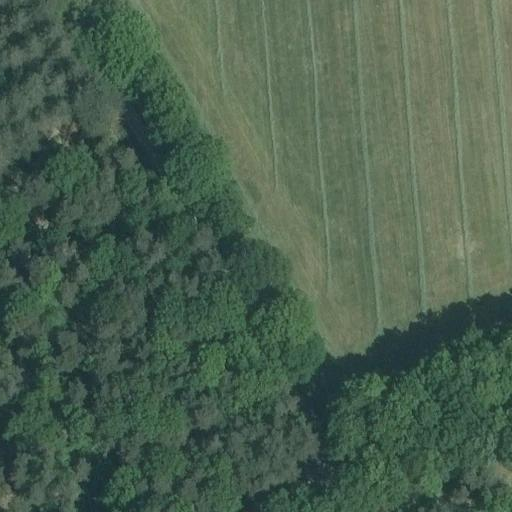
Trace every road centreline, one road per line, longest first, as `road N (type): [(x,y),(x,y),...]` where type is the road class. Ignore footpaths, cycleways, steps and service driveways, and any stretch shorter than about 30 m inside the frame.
road 1 (track): [(242,511),(338,465),(58,0)]
road 2 (unknown): [(0,191),(81,144),(0,12)]
